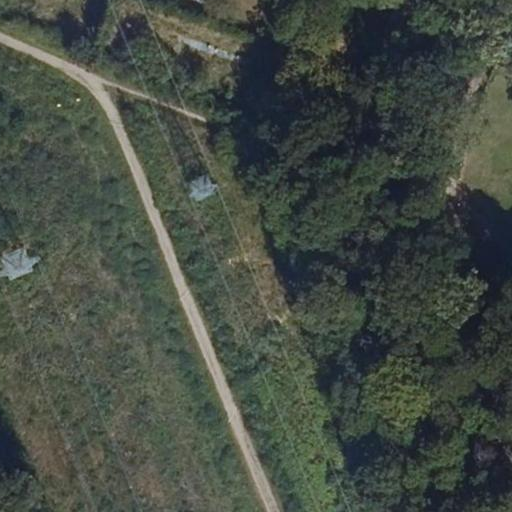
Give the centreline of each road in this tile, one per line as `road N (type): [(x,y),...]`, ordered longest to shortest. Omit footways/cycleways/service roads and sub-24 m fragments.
road 1 (track): [(354,187),(0,28)]
road 2 (track): [(354,187),(430,337),(511,446)]
road 3 (track): [(354,187),(457,94),(496,0)]
